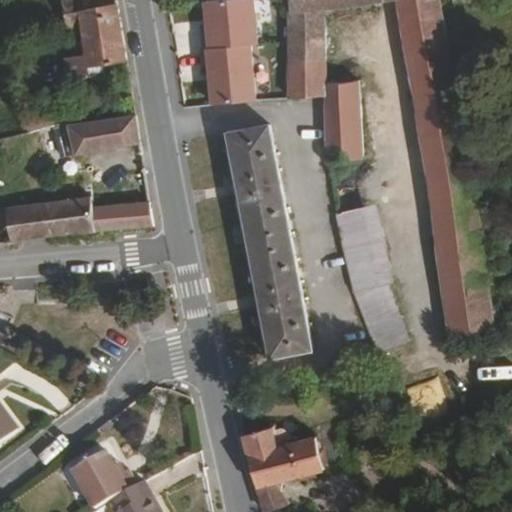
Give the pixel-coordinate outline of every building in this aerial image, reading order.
[(64,0),(68,29),(71,29),(84,26),(84,16),(82,0),(64,0)] [(82,0),(84,16),(118,11),(116,0),(82,0)] [(205,49),(251,46),(259,45),(254,0),(222,0),(206,1),(209,33),(204,34),(205,49)] [(364,0),(293,0),(292,97),(327,94),(329,158),(365,156),(361,78),(327,80),(326,6),(364,0)] [(400,0),(421,110),(453,337),(511,329),(511,301),(503,302),(499,273),(487,274),(481,230),(478,210),(442,0),(400,0)] [(84,16),(84,26),(87,42),(123,34),(118,11),(84,16)] [(67,55),(69,75),(91,72),(90,64),(128,57),(123,34),(87,42),(89,53),(67,55)] [(210,67),(214,104),(255,100),(251,46),(205,49),(203,49),(204,67),(210,67)] [(90,64),(91,72),(129,66),(128,57),(90,64)] [(108,90),(132,87),(130,72),(106,75),(108,90)] [(23,109),(26,131),(54,123),(51,105),(23,109)] [(77,152),(142,141),(137,112),(70,123),(77,152)] [(63,154),(77,152),(70,123),(69,119),(58,122),(63,154)] [(230,131),(251,243),(293,235),(271,123),(230,131)] [(10,207),(16,240),(68,232),(97,231),(94,205),(92,195),(10,207)] [(94,205),(97,231),(155,225),(151,200),(94,205)] [(354,284),(378,349),(404,339),(382,283),(366,206),(339,211),(342,225),(354,284)] [(490,209),(478,210),(481,230),(493,229),(490,209)] [(293,235),(251,243),(273,355),(315,347),(293,235)] [(0,403),(0,441),(18,428),(0,403)] [(258,480),(268,511),(289,502),(283,476),(345,462),(338,435),(278,449),(272,425),(245,433),(258,480)] [(119,473),(115,464),(105,448),(73,467),(96,507),(109,499),(138,483),(129,468),(125,469),(119,473)] [(120,460),(115,464),(119,473),(125,469),(120,460)] [(160,511),(143,480),(138,483),(109,499),(117,511),(160,511)] [(435,511),(425,500),(408,511),(435,511)]
